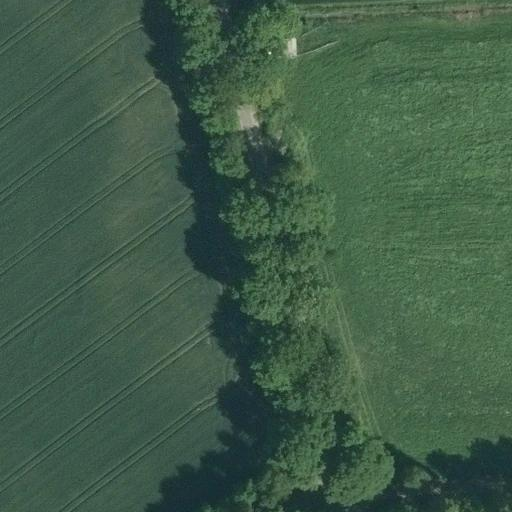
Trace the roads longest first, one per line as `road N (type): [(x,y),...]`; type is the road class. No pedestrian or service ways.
road 1 (unclassified): [(335,495),(213,0)]
road 2 (unclassified): [(335,495),(511,489)]
